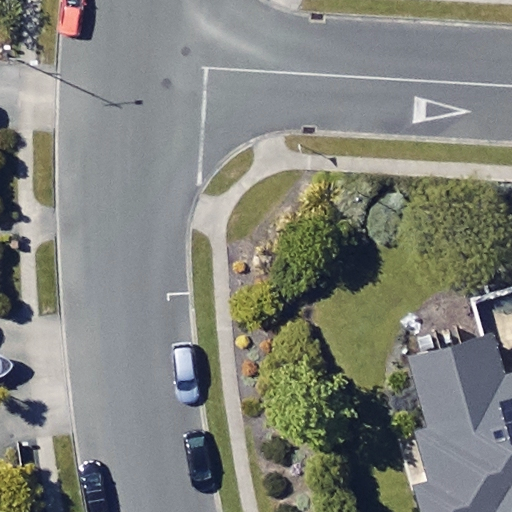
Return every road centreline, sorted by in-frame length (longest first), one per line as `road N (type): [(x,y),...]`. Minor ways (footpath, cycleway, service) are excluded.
road 1 (residential): [(151,511),(119,264),(127,65)]
road 2 (residential): [(511,87),(127,65)]
